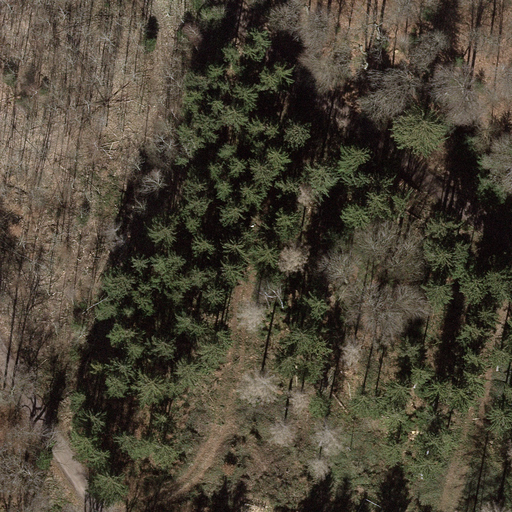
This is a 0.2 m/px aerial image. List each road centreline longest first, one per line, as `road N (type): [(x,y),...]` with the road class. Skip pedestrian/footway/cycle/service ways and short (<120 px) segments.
road 1 (track): [(231,0),(390,160),(511,253)]
road 2 (track): [(105,511),(68,470),(0,342)]
